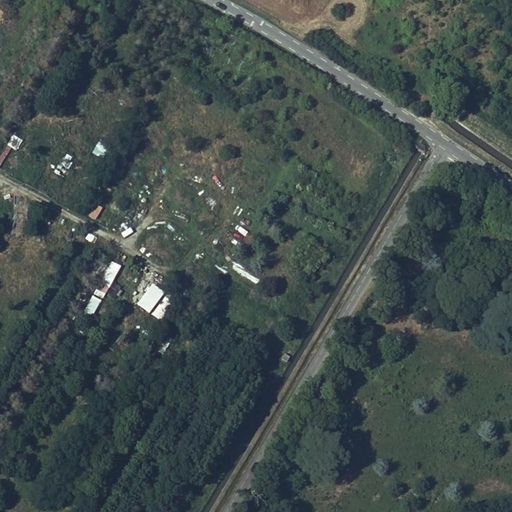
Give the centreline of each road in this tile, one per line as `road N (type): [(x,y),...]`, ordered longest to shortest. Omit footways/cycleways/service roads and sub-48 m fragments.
road 1 (unclassified): [(226,511),(447,145)]
road 2 (unclassified): [(214,0),(447,145)]
